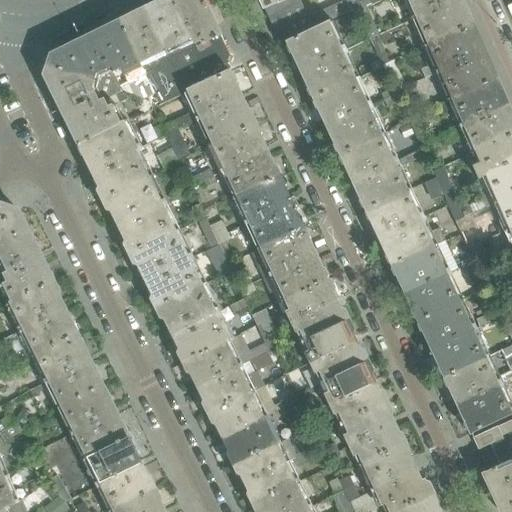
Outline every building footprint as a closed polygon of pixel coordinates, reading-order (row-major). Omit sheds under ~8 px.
[(192,41),(171,0),(168,0),(120,24),(141,66),(192,41)] [(227,50),(205,4),(202,0),(171,0),(192,41),(195,49),(197,48),(199,54),(214,47),(217,54),(227,50)] [(260,0),(266,11),(280,4),(278,0),(260,0)] [(357,13),(367,8),(372,6),(370,1),(369,0),(351,0),(349,1),(316,16),(315,13),(307,17),(283,30),(289,44),(334,24),(357,13)] [(473,28),(461,1),(461,0),(397,0),(401,8),(411,4),(429,47),(473,28)] [(379,36),(367,8),(357,13),(369,41),(378,37),(379,36)] [(132,71),(141,66),(120,24),(53,57),(49,67),(96,84),(99,75),(102,73),(115,97),(117,96),(123,93),(115,79),(123,75),(128,84),(136,79),(132,71)] [(334,24),(289,44),(289,46),(288,49),(291,55),(294,56),(304,77),(309,89),(308,92),(311,98),(314,99),(359,79),(334,24)] [(497,81),(485,55),(473,28),(429,47),(420,51),(428,70),(438,65),(441,74),(453,101),(497,81)] [(390,63),(380,43),(378,37),(369,41),(374,49),(382,67),(390,63)] [(230,57),(227,50),(217,54),(214,47),(199,54),(208,71),(225,64),(228,62),(230,57)] [(407,89),(394,61),(390,63),(382,67),(393,90),(395,94),(403,90),(407,89)] [(231,74),(225,64),(208,71),(201,74),(207,86),(231,74)] [(99,105),(93,92),(96,84),(49,67),(46,77),(80,146),(122,125),(113,108),(121,104),(117,96),(115,97),(105,102),(99,105)] [(250,115),(236,86),(237,83),(235,76),(231,76),(231,74),(207,86),(187,95),(211,147),(257,125),(253,115),(250,115)] [(386,135),(359,79),(314,99),(315,101),(313,104),(317,112),(320,112),(326,124),(336,144),(334,147),(337,154),(340,155),(341,156),(386,135)] [(511,139),(511,115),(509,108),(497,81),(453,101),(442,105),(447,118),(459,113),(477,155),(511,139)] [(419,93),(415,85),(407,89),(403,90),(406,98),(419,93)] [(384,102),(396,96),(395,94),(393,90),(381,96),(384,102)] [(387,108),(400,103),(396,96),(384,102),(387,108)] [(167,136),(193,123),(189,115),(163,128),(167,136)] [(428,137),(418,116),(409,120),(421,147),(439,139),(436,133),(428,137)] [(148,179),(135,153),(138,151),(124,124),(122,125),(80,146),(101,188),(99,192),(102,199),(105,200),(104,201),(148,179)] [(274,167),(265,148),(260,137),(262,134),(257,125),(211,147),(236,199),(282,177),(277,167),(274,167)] [(163,128),(154,132),(158,140),(167,136),(163,128)] [(461,141),(456,131),(441,138),(446,148),(461,141)] [(190,156),(178,132),(167,137),(178,161),(190,156)] [(415,162),(412,156),(410,151),(396,157),(386,135),(341,156),(340,159),(343,167),(346,167),(352,179),(362,200),(360,203),(363,209),(367,210),(367,211),(411,190),(401,168),(415,162)] [(511,167),(511,139),(477,155),(482,167),(476,170),(481,181),(488,178),(511,167)] [(159,156),(157,157),(165,171),(179,164),(178,163),(172,150),(159,156)] [(511,230),(511,167),(488,178),(511,231),(511,230)] [(450,185),(443,169),(434,173),(436,180),(444,196),(453,192),(460,189),(457,182),(450,185)] [(192,189),(214,177),(210,170),(188,181),(192,189)] [(298,219),(289,200),(284,189),(286,186),(282,177),(236,199),(260,250),(306,229),(301,219),(298,219)] [(175,233),(162,206),(148,179),(104,201),(105,202),(105,205),(108,211),(113,213),(117,222),(127,242),(126,246),(129,253),(132,254),(132,255),(175,233)] [(444,196),(436,180),(424,185),(432,201),(444,196)] [(432,234),(411,191),(412,191),(411,190),(367,211),(367,212),(366,214),(369,222),(372,223),(388,255),(386,258),(390,265),(393,266),(393,267),(438,247),(437,246),(445,242),(440,230),(432,234)] [(465,219),(458,203),(453,192),(444,196),(456,223),(465,219)] [(199,205),(191,209),(197,222),(205,218),(203,214),(199,205)] [(0,238),(10,209),(2,206),(0,207),(0,238)] [(495,213),(492,207),(480,212),(482,218),(495,213)] [(54,283),(28,231),(19,212),(10,209),(0,238),(0,259),(5,261),(10,272),(4,275),(7,283),(4,285),(13,303),(54,283)] [(477,228),(471,216),(465,219),(456,223),(461,235),(477,228)] [(222,222),(210,228),(215,240),(228,234),(222,222)] [(215,240),(210,228),(208,224),(200,228),(211,250),(218,246),(215,240)] [(322,270),(314,252),(309,241),(310,238),(306,229),(260,250),(284,301),(327,281),(327,280),(329,277),(326,271),(322,270)] [(202,287),(189,260),(175,233),(132,255),(133,256),(132,259),(135,265),(140,267),(144,277),(154,296),(152,301),(156,307),(159,308),(158,310),(202,287)] [(228,234),(215,240),(218,246),(231,240),(228,234)] [(450,274),(438,247),(393,267),(392,270),(395,278),(399,279),(404,291),(414,311),(413,314),(416,321),(419,322),(463,302),(450,274)] [(503,266),(511,262),(511,256),(501,261),(503,266)] [(464,267),(461,260),(450,265),(454,272),(464,267)] [(226,262),(215,268),(219,278),(223,277),(231,272),(228,266),(226,262)] [(505,271),(511,268),(511,262),(503,266),(505,271)] [(468,275),(464,267),(454,272),(457,280),(468,275)] [(231,272),(223,277),(226,285),(235,280),(231,272)] [(249,278),(238,284),(241,291),(253,286),(249,278)] [(345,312),(341,311),(336,300),(333,293),(334,290),(331,283),(328,282),(327,281),(284,301),(288,309),(285,310),(292,324),(296,334),(299,333),(303,342),(347,322),(346,321),(348,319),(345,312)] [(72,324),(58,296),(59,293),(54,283),(13,303),(10,305),(36,357),(78,336),(77,335),(78,331),(75,325),(72,324)] [(253,286),(241,291),(244,298),(245,297),(256,292),(253,286)] [(229,342),(215,315),(202,287),(158,310),(159,310),(158,313),(162,319),(167,321),(171,331),(181,350),(179,355),(182,361),(185,362),(185,364),(229,342)] [(503,299),(493,303),(498,312),(507,307),(503,299)] [(247,308),(244,301),(230,308),(234,315),(247,308)] [(489,357),(477,330),(476,330),(480,328),(491,323),(488,316),(473,323),(463,302),(419,322),(419,323),(418,326),(422,333),(425,334),(440,367),(439,370),(442,376),(445,377),(489,357)] [(281,329),(277,321),(266,327),(270,335),(281,329)] [(364,353),(360,352),(353,335),(354,331),(351,324),(347,323),(347,322),(303,342),(307,351),(305,352),(316,376),(319,375),(323,384),(366,363),(365,363),(367,359),(364,353)] [(98,376),(92,365),(84,348),(85,345),(82,339),(79,338),(78,336),(36,357),(36,358),(30,361),(40,382),(28,388),(32,397),(45,391),(44,389),(50,386),(61,408),(103,388),(103,386),(104,383),(101,377),(98,376)] [(254,392),(231,346),(229,342),(185,364),(186,364),(185,367),(189,374),(193,375),(206,401),(204,405),(208,412),(210,413),(210,414),(254,392)] [(511,406),(503,386),(490,358),(489,357),(445,377),(445,379),(444,381),(448,389),(451,390),(460,410),(466,422),(465,425),(468,432),(471,433),(472,435),(511,415),(511,406)] [(383,394),(380,393),(372,376),(373,372),(370,365),(366,364),(366,363),(323,384),(327,392),(324,393),(335,417),(338,416),(342,425),(385,405),(385,404),(387,401),(383,394)] [(302,378),(299,371),(298,370),(286,376),(290,384),(302,378)] [(511,379),(511,373),(501,379),(504,384),(511,379)] [(128,438),(129,434),(126,429),(123,427),(109,400),(110,396),(107,391),(104,390),(103,388),(61,408),(73,432),(54,441),(59,449),(70,443),(68,439),(75,436),(87,460),(89,459),(129,439),(128,438)] [(279,443),(267,419),(267,418),(272,415),(283,410),(299,402),(296,396),(264,412),(254,392),(210,414),(211,415),(210,418),(214,424),(218,426),(226,441),(231,452),(229,456),(233,463),(236,464),(235,465),(279,443)] [(403,435),(399,434),(391,417),(392,414),(389,407),(386,406),(385,405),(342,425),(346,433),(343,434),(355,458),(357,457),(361,466),(404,446),(404,445),(406,442),(403,435)] [(317,413),(315,407),(304,412),(306,418),(317,413)] [(275,421),(286,416),(283,410),(272,415),(275,421)] [(320,420),(317,413),(306,418),(309,425),(320,420)] [(14,424),(9,417),(0,423),(6,430),(14,424)] [(0,435),(6,444),(23,432),(17,423),(0,435)] [(511,430),(509,423),(503,426),(508,435),(511,432),(511,430)] [(503,426),(498,428),(502,437),(508,435),(503,426)] [(498,428),(474,439),(479,449),(493,443),(502,438),(502,437),(498,428)] [(511,459),(502,438),(493,443),(504,468),(511,464),(511,459)] [(154,490),(155,487),(152,480),(148,479),(134,451),(136,448),(133,441),(130,441),(129,439),(89,459),(115,511),(154,491),(154,490)] [(299,483),(289,463),(279,443),(235,465),(237,466),(236,469),(239,475),(243,476),(246,482),(251,492),(249,496),(252,502),(255,503),(255,505),(299,483)] [(339,453),(334,443),(323,450),(328,459),(339,453)] [(432,494),(433,491),(430,484),(426,483),(425,483),(422,484),(410,459),(412,455),(409,448),(405,447),(404,446),(361,466),(373,491),(374,492),(380,504),(384,502),(388,511),(394,511),(433,495),(432,494)] [(304,456),(301,450),(290,455),(293,461),(304,456)] [(307,462),(304,456),(293,461),(296,467),(307,462)] [(511,511),(511,466),(501,471),(500,468),(484,475),(497,505),(498,504),(502,511),(511,511)] [(0,511),(22,511),(17,505),(42,489),(36,480),(13,497),(6,477),(0,479),(0,511)] [(72,501),(58,477),(50,482),(59,496),(61,499),(66,503),(72,501)] [(360,498),(351,477),(340,482),(350,503),(360,498)] [(343,492),(337,479),(329,483),(335,496),(343,492)] [(59,496),(50,482),(42,489),(52,503),(59,496)] [(313,511),(299,483),(255,505),(256,505),(255,508),(256,511),(313,511)] [(164,511),(160,503),(162,500),(158,493),(155,492),(154,491),(115,511),(164,511)] [(352,511),(343,493),(333,498),(336,506),(335,507),(337,511),(352,511)] [(353,511),(354,511),(376,502),(372,493),(350,503),(353,511)] [(440,511),(438,507),(439,504),(436,497),(433,496),(433,495),(394,511),(440,511)] [(67,511),(70,511),(60,498),(44,510),(45,511),(67,511)] [(89,511),(85,503),(77,507),(79,511),(89,511)]
